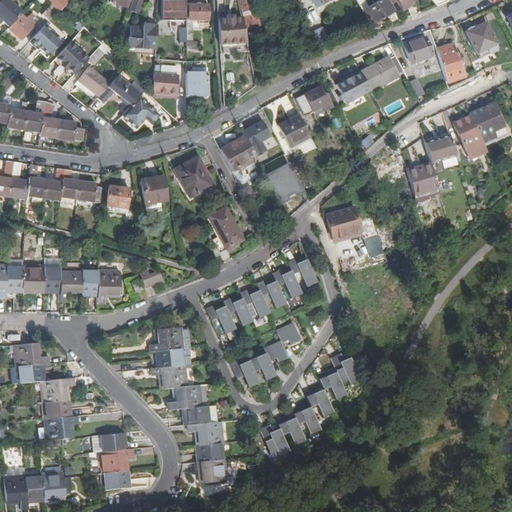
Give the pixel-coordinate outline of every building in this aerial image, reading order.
[(0,0),(0,25),(1,27),(3,25),(5,28),(10,22),(8,20),(11,17),(4,10),(13,0),(0,0)] [(46,0),(46,1),(51,6),(57,12),(58,13),(67,3),(63,0),(46,0)] [(127,9),(129,0),(113,0),(112,4),(127,9)] [(140,0),(133,0),(130,11),(137,13),(140,0)] [(216,0),(217,18),(226,17),(224,0),(216,0)] [(242,0),(238,1),(247,30),(264,25),(263,19),(261,20),(258,12),(249,15),(244,0),(242,0)] [(354,0),(362,12),(364,11),(372,25),(386,16),(391,23),(399,19),(386,0),(354,0)] [(395,0),(402,12),(418,0),(395,0)] [(184,2),(161,1),(161,21),(184,22),(184,2)] [(186,43),(186,51),(195,51),(195,43),(192,43),(192,21),(208,21),(208,5),(189,6),(188,21),(186,21),(186,24),(186,43)] [(57,12),(51,6),(41,16),(48,22),(57,12)] [(304,16),(310,26),(320,19),(313,10),(304,16)] [(20,15),(7,29),(20,41),(35,25),(31,21),(34,17),(31,14),(25,19),(20,15)] [(485,23),(465,33),(476,55),(496,45),(485,23)] [(62,42),(44,27),(30,41),(28,43),(36,50),(38,47),(48,56),(62,42)] [(155,51),(157,28),(148,27),(147,29),(141,29),(141,30),(129,29),(128,41),(126,40),(125,50),(140,51),(140,49),(155,51)] [(249,35),(250,40),(267,35),(266,30),(249,35)] [(316,35),(311,38),(317,50),(323,47),(316,35)] [(425,38),(403,46),(410,64),(432,56),(425,38)] [(89,59),(70,42),(56,58),(62,64),(63,63),(68,68),(67,68),(74,75),(87,61),(89,59)] [(103,43),(98,48),(108,58),(113,54),(103,43)] [(459,64),(456,55),(453,45),(436,51),(445,83),(463,78),(459,64)] [(97,51),(90,59),(89,59),(87,61),(91,65),(101,55),(97,51)] [(220,60),(222,84),(234,83),(234,80),(245,79),(245,69),(232,69),(232,64),(228,64),(228,60),(220,60)] [(387,60),(360,74),(369,91),(396,77),(387,60)] [(57,77),(64,72),(60,66),(53,71),(57,77)] [(159,76),(159,67),(153,66),(151,93),(154,93),(154,95),(154,94),(176,95),(177,77),(173,77),(159,76)] [(159,76),(173,77),(174,68),(159,67),(159,76)] [(96,99),(109,85),(88,68),(74,85),(94,101),(96,99)] [(195,74),(186,74),(186,95),(207,95),(207,70),(195,69),(195,74)] [(369,91),(360,74),(337,86),(342,95),(343,98),(346,103),(369,91)] [(6,77),(0,84),(0,91),(3,94),(13,83),(6,77)] [(130,106),(137,99),(114,80),(109,85),(96,99),(102,104),(113,92),(130,106)] [(415,80),(408,83),(416,99),(423,96),(415,80)] [(321,87),(295,100),(303,116),(312,112),(314,116),(331,107),(321,87)] [(477,104),(489,99),(487,96),(475,101),(477,104)] [(144,119),(150,124),(158,116),(138,98),(137,99),(130,106),(121,116),(135,129),(144,119)] [(489,99),(477,104),(466,110),(469,117),(479,139),(492,133),(489,127),(500,122),(489,99)] [(25,113),(22,131),(39,133),(44,103),(36,102),(35,114),(25,113)] [(55,139),(58,121),(53,120),(55,105),(44,103),(39,133),(39,137),(55,139)] [(9,106),(0,105),(0,123),(6,125),(8,110),(9,106)] [(25,113),(8,110),(6,125),(5,128),(22,131),(25,113)] [(310,137),(298,115),(278,126),(289,148),(310,137)] [(479,139),(469,117),(451,125),(466,157),(473,154),(472,152),(483,147),(479,139)] [(58,121),(55,139),(80,143),(82,130),(74,129),(75,123),(58,121)] [(241,132),(244,137),(250,148),(269,138),(261,122),(241,132)] [(449,135),(422,142),(429,164),(455,157),(449,135)] [(365,150),(373,142),(368,136),(359,143),(365,150)] [(219,150),(231,173),(256,159),(250,148),(244,137),(219,150)] [(197,158),(173,171),(188,200),(212,186),(197,158)] [(0,197),(7,198),(12,163),(4,161),(2,179),(0,178),(0,197)] [(388,161),(378,167),(384,178),(394,171),(388,161)] [(18,181),(21,164),(12,163),(7,198),(24,201),(25,196),(27,182),(18,181)] [(430,165),(432,174),(442,172),(440,163),(430,165)] [(27,182),(25,196),(41,199),(44,182),(35,181),(37,166),(30,165),(27,182)] [(301,195),(290,165),(266,173),(277,204),(301,195)] [(425,194),(436,191),(429,166),(405,172),(412,196),(425,192),(425,194)] [(53,183),(44,182),(41,199),(58,201),(58,198),(62,170),(55,169),(53,183)] [(71,171),(62,170),(58,198),(75,200),(77,183),(70,181),(71,171)] [(162,177),(139,181),(143,205),(159,203),(166,202),(162,177)] [(368,206),(361,182),(350,185),(357,209),(368,206)] [(95,185),(77,183),(75,200),(93,203),(99,203),(101,189),(95,188),(95,185)] [(128,190),(108,187),(105,207),(126,210),(128,190)] [(143,205),(145,212),(161,210),(159,203),(143,205)] [(225,209),(208,218),(226,251),(242,242),(225,209)] [(354,211),(326,219),(332,242),(360,235),(354,211)] [(285,262),(290,272),(291,275),(293,280),(300,277),(296,267),(295,265),(293,259),(285,262)] [(43,261),(43,267),(43,290),(52,290),(51,293),(60,293),(60,270),(60,261),(43,261)] [(22,289),(23,267),(23,262),(6,262),(6,266),(6,292),(15,292),(15,289),(22,289)] [(296,267),(300,277),(305,289),(316,284),(307,263),(296,267)] [(43,267),(23,267),(22,289),(22,293),(33,293),(33,290),(43,290),(43,267)] [(67,292),(81,292),(81,272),(81,270),(60,270),(60,293),(60,302),(67,302),(67,292)] [(96,297),(97,272),(81,272),(81,292),(88,292),(88,297),(96,297)] [(119,273),(97,272),(96,297),(96,304),(104,304),(104,298),(104,295),(118,295),(119,273)] [(163,282),(159,273),(150,277),(148,272),(139,275),(140,276),(144,289),(163,282)] [(281,279),(280,276),(278,272),(271,275),(274,283),(275,285),(278,292),(285,289),(281,279)] [(281,279),(285,289),(290,300),(300,296),(293,280),(291,275),(281,279)] [(138,280),(130,283),(134,293),(142,290),(138,280)] [(261,302),(269,299),(265,289),(264,287),(262,282),(254,285),(257,292),(258,295),(261,302)] [(284,306),(278,292),(275,285),(265,289),(269,299),(273,310),(284,306)] [(253,308),(248,298),(247,296),(245,291),(238,294),(241,300),(241,301),(246,311),(253,308)] [(258,295),(248,298),(253,308),(258,319),(268,315),(261,302),(258,295)] [(224,306),(225,309),(230,319),(236,317),(231,306),(231,304),(229,299),(222,302),(224,306)] [(251,323),(246,311),(241,301),(231,306),(236,317),(240,328),(251,323)] [(220,323),(216,315),(215,313),(214,311),(212,306),(205,309),(213,327),(218,324),(220,323)] [(215,313),(216,315),(220,323),(225,334),(235,329),(230,319),(225,309),(215,313)] [(274,332),(277,336),(279,342),(280,345),(287,342),(289,346),(300,341),(292,324),(280,329),(274,332)] [(150,353),(159,352),(188,349),(186,329),(180,330),(180,328),(157,330),(158,344),(149,345),(150,353)] [(265,355),(268,362),(274,359),(276,363),(286,358),(280,345),(279,342),(262,349),(265,355)] [(13,346),(15,368),(38,366),(47,365),(47,358),(37,358),(36,344),(35,344),(13,346)] [(188,349),(159,352),(160,359),(156,359),(157,369),(183,366),(190,366),(188,349)] [(253,373),(259,370),(254,359),(252,355),(246,358),(248,362),(253,373)] [(254,359),(259,370),(264,382),(275,377),(268,362),(265,355),(254,359)] [(345,380),(337,364),(334,357),(328,360),(335,376),(338,383),(345,380)] [(342,362),(337,364),(345,380),(348,387),(358,382),(348,359),(342,362)] [(242,378),(237,366),(236,362),(229,365),(235,380),(242,378)] [(237,366),(242,378),(247,389),(257,384),(253,373),(248,362),(237,366)] [(38,366),(15,368),(9,369),(11,385),(39,382),(43,382),(42,372),(38,373),(38,366)] [(183,366),(157,369),(151,369),(152,377),(161,376),(163,389),(175,388),(185,387),(183,366)] [(316,379),(321,392),(324,399),(331,396),(325,381),(323,376),(316,379)] [(329,379),(325,381),(331,396),(333,403),(344,399),(338,383),(335,376),(329,379)] [(72,379),(43,382),(39,382),(41,404),(43,403),(64,401),(63,388),(66,388),(72,387),(72,379)] [(168,411),(185,409),(200,408),(198,386),(185,387),(175,388),(176,402),(167,403),(168,411)] [(311,397),(319,413),(321,420),(331,416),(324,399),(321,392),(316,395),(315,394),(311,397)] [(303,396),(309,410),(311,416),(319,413),(311,397),(310,393),(303,396)] [(43,403),(44,420),(69,418),(68,408),(64,408),(64,401),(43,403)] [(200,408),(185,409),(186,415),(183,415),(183,426),(187,426),(215,423),(214,406),(200,408)] [(298,415),(304,430),(307,437),(318,432),(311,416),(309,410),(303,413),(298,415)] [(298,415),(296,411),(290,413),(293,422),(297,432),(304,430),(298,415)] [(69,418),(44,420),(43,420),(45,442),(58,440),(68,439),(66,426),(76,425),(75,417),(69,418)] [(274,424),(277,430),(283,443),(289,441),(282,426),(281,421),(274,424)] [(282,426),(289,441),(291,447),(302,443),(297,432),(293,422),(287,424),(282,426)] [(199,432),(200,446),(220,444),(221,444),(220,423),(215,423),(187,426),(188,433),(199,432)] [(267,434),(264,428),(257,431),(268,456),(275,453),(267,434)] [(271,433),(267,434),(275,453),(277,458),(287,454),(283,443),(277,430),(271,433)] [(93,454),(98,453),(125,450),(124,441),(121,441),(120,434),(91,437),(93,454)] [(220,444),(200,446),(200,452),(196,452),(197,463),(222,461),(220,444)] [(102,475),(124,473),(123,459),(132,458),(131,449),(125,450),(98,453),(100,475),(102,475)] [(223,461),(222,461),(197,463),(198,477),(202,477),(203,484),(225,482),(223,461)] [(23,470),(1,472),(4,501),(19,500),(20,510),(27,509),(27,503),(24,478),(23,470)] [(41,475),(41,476),(43,498),(44,502),(58,500),(58,497),(64,496),(62,479),(62,473),(41,475)] [(124,480),(124,473),(102,475),(104,491),(128,489),(129,488),(128,479),(124,480)] [(24,478),(27,503),(37,502),(37,499),(43,498),(41,476),(24,478)]
